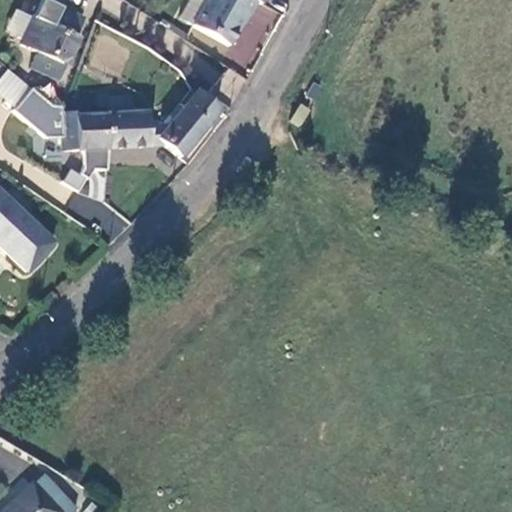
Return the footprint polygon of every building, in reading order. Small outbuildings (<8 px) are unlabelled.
[(257,2),(253,0),(206,0),(192,26),(229,47),(247,16),(249,17),(257,2)] [(84,22),(42,1),(20,45),(44,56),(62,65),(84,22)] [(66,67),(62,65),(44,56),(39,65),(61,76),(66,67)] [(0,76),(0,96),(14,107),(31,86),(7,68),(0,76)] [(230,69),(217,88),(232,99),(245,79),(230,69)] [(125,115),(111,115),(112,150),(147,150),(147,145),(163,145),(179,159),(217,112),(190,90),(177,105),(181,108),(165,127),(147,128),(146,108),(138,108),(139,114),(125,115)] [(102,99),(102,116),(111,115),(125,115),(124,98),(102,99)] [(73,114),(60,115),(62,154),(112,150),(111,115),(102,116),(73,117),(73,114)] [(0,248),(0,249),(26,274),(54,244),(0,193),(0,248)] [(55,511),(31,486),(3,511),(55,511)]
